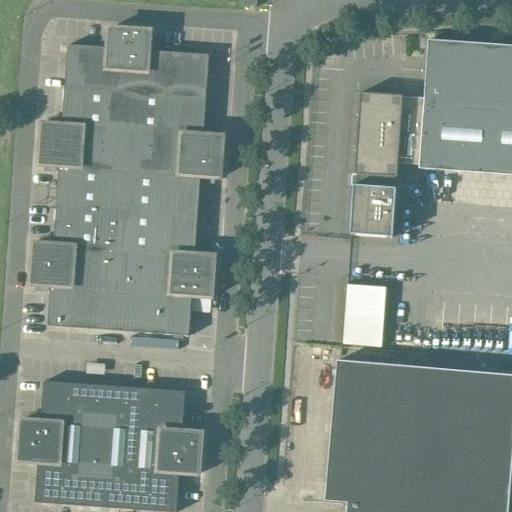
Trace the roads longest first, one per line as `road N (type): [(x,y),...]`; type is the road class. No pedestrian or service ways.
road 1 (unclassified): [(8,347),(37,10),(250,22)]
road 2 (unclassified): [(259,363),(283,24)]
road 3 (unclassified): [(250,22),(224,360)]
road 4 (unclassified): [(224,360),(8,347)]
road 5 (unclassified): [(283,24),(287,4),(445,0)]
road 6 (unclassified): [(224,360),(214,511)]
road 7 (unclassified): [(247,511),(259,363)]
road 8 (unclassified): [(0,485),(8,347)]
